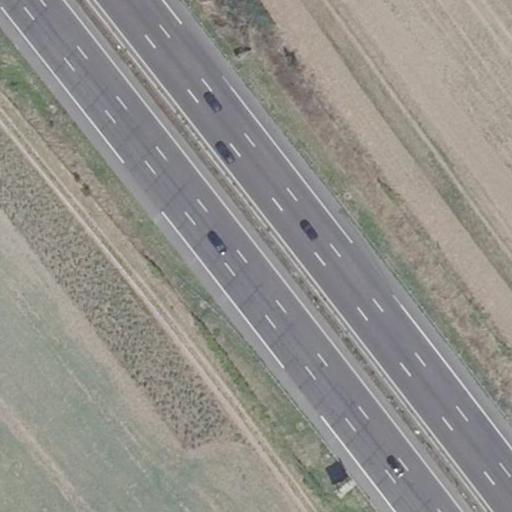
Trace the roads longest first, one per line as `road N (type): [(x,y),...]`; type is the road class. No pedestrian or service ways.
road 1 (motorway): [(25,0),(431,511)]
road 2 (motorway): [(511,481),(131,0)]
